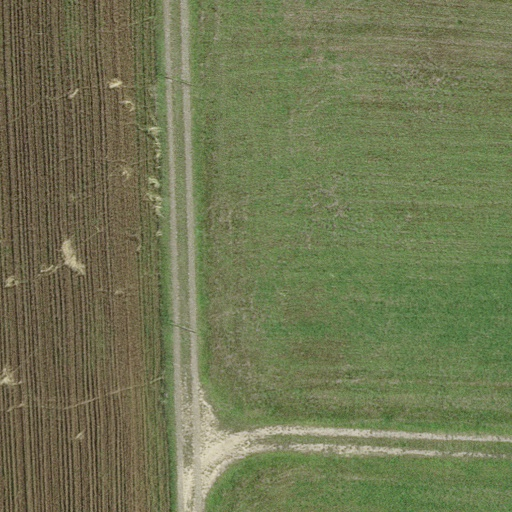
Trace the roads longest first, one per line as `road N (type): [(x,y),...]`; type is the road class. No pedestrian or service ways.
road 1 (track): [(193,511),(171,0)]
road 2 (track): [(191,455),(511,462)]
